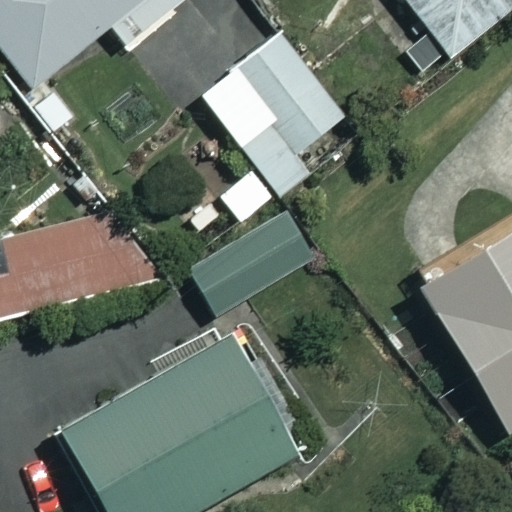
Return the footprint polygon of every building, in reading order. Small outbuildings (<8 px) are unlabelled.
[(0,0),(0,58),(20,85),(101,25),(116,45),(176,0),(0,0)] [(511,6),(511,0),(399,0),(421,30),(392,51),(412,79),(511,6)] [(346,131),(274,33),(194,91),(267,189),(346,131)] [(211,188),(237,234),(180,266),(207,313),(297,261),(245,169),(211,188)] [(0,316),(136,278),(116,207),(0,239),(0,316)] [(511,423),(511,220),(407,284),(497,433),(511,423)] [(181,511),(288,455),(222,334),(49,427),(94,511),(181,511)]
